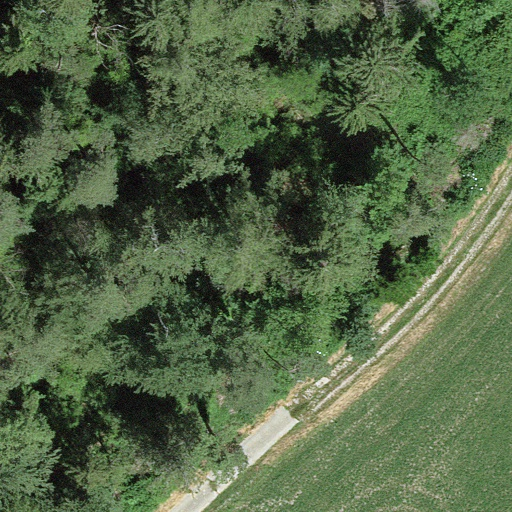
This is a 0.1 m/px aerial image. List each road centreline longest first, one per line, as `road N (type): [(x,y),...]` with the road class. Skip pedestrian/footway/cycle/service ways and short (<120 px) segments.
road 1 (track): [(299,408),(462,260),(511,172)]
road 2 (track): [(299,408),(185,511)]
